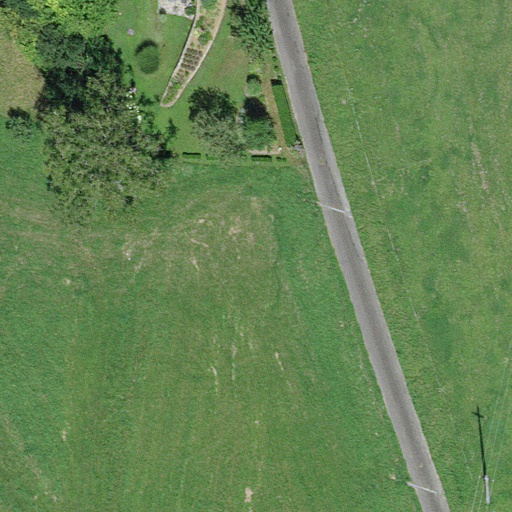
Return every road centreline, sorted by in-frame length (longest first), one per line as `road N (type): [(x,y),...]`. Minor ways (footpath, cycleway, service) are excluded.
road 1 (track): [(271,0),(302,128),(433,511)]
road 2 (track): [(139,313),(104,511)]
